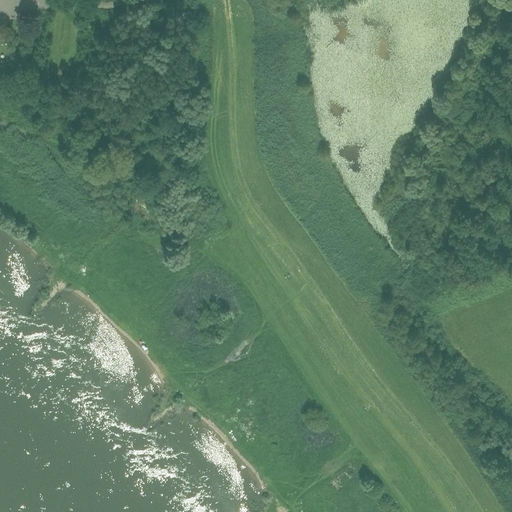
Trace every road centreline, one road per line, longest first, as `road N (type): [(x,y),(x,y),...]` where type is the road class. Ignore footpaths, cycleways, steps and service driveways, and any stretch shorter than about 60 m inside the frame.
road 1 (track): [(226,0),(233,156),(244,183),(359,355),(479,511)]
road 2 (track): [(231,206),(210,157),(211,0)]
